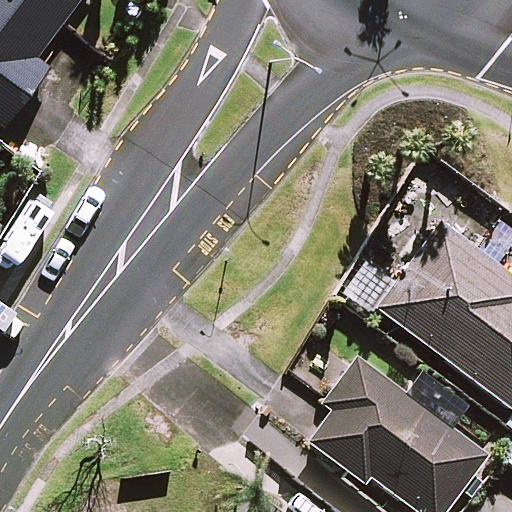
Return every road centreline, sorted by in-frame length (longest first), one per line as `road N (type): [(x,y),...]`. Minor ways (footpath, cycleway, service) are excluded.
road 1 (tertiary): [(369,35),(314,79),(230,173),(141,233)]
road 2 (tertiary): [(0,453),(141,233)]
road 3 (tertiary): [(141,233),(175,125),(244,0)]
